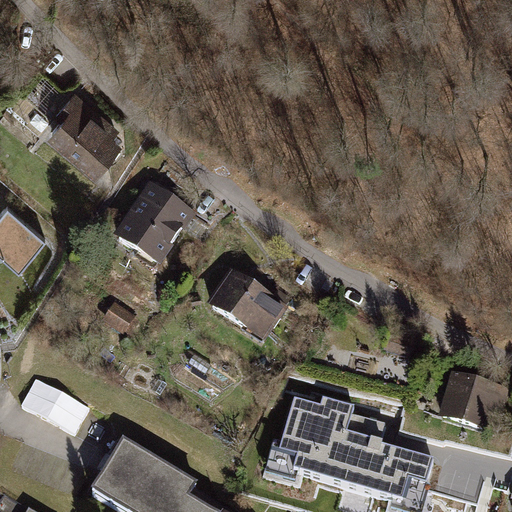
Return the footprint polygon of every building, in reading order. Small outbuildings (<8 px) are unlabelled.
[(0,46),(9,37),(0,28),(0,46)] [(52,136),(98,174),(121,148),(112,140),(119,131),(77,96),(58,118),(63,123),(52,136)] [(192,214),(150,186),(115,238),(158,266),(192,214)] [(44,243),(8,212),(0,220),(0,253),(20,271),(44,243)] [(286,309),(230,273),(208,307),(263,343),(286,309)] [(138,321),(111,304),(101,321),(127,338),(138,321)] [(23,410),(79,435),(93,404),(37,379),(23,410)] [(511,400),(511,399),(459,384),(445,428),(496,445),(511,400)] [(426,490),(433,465),(347,440),(355,412),(323,403),(321,411),(295,404),(280,457),(298,462),(294,476),(404,508),(410,485),(426,490)] [(194,489),(123,447),(93,497),(119,511),(202,511),(186,502),(194,489)] [(21,511),(3,501),(0,505),(0,511),(21,511)]
